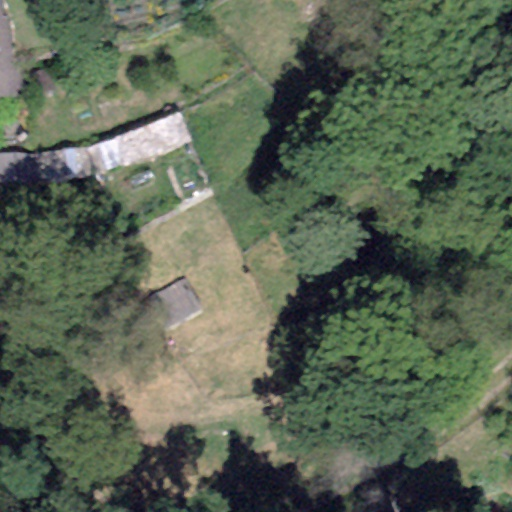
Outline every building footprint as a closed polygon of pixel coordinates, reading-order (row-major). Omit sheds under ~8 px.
[(0,5),(0,96),(16,95),(0,5)] [(178,112),(87,147),(98,177),(190,142),(178,112)] [(98,177),(87,147),(29,154),(32,186),(98,177)] [(0,189),(32,186),(29,154),(0,156),(0,189)] [(198,308),(181,279),(154,295),(170,324),(198,308)]
